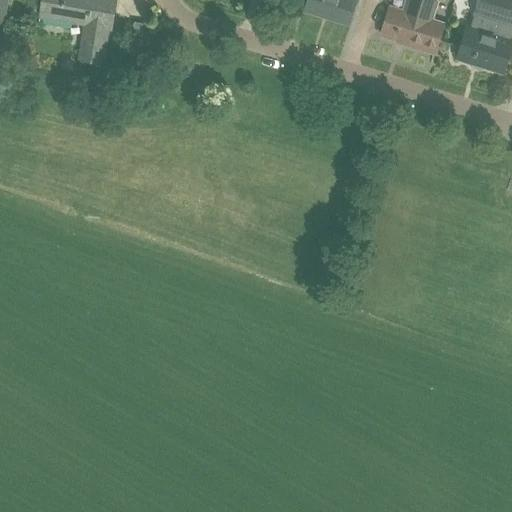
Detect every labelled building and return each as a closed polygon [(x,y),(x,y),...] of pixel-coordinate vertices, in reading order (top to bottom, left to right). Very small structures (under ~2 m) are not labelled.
[(112,27),(116,0),(43,0),(41,16),(87,23),(81,59),(103,63),(108,27),(112,27)] [(350,24),(357,0),(310,0),(307,10),(350,24)] [(383,34),(438,51),(446,24),(434,20),(440,2),(431,0),(408,0),(405,11),(392,7),(383,34)] [(460,58),(474,62),(473,67),(483,70),(485,66),(506,72),(511,52),(511,41),(509,40),(511,32),(511,0),(479,0),(476,13),(486,16),(481,32),(470,28),(460,58)] [(145,46),(149,23),(135,21),(131,44),(145,46)] [(372,29),(359,31),(361,50),(374,48),(372,29)]
